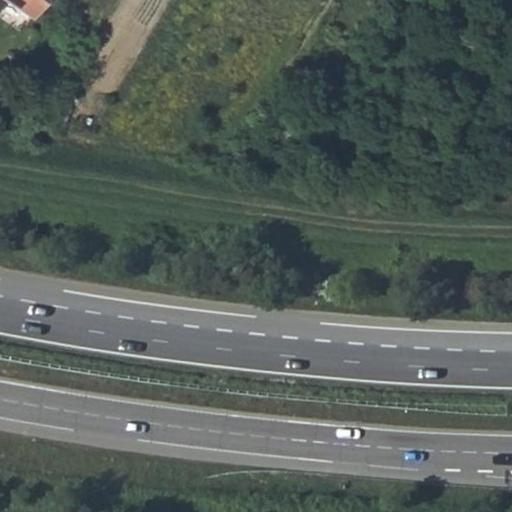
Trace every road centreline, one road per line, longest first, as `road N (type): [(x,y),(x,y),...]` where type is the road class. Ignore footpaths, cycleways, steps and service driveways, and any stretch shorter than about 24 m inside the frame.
road 1 (trunk): [(0,399),(314,442),(511,454)]
road 2 (trunk): [(494,370),(201,347),(0,315)]
